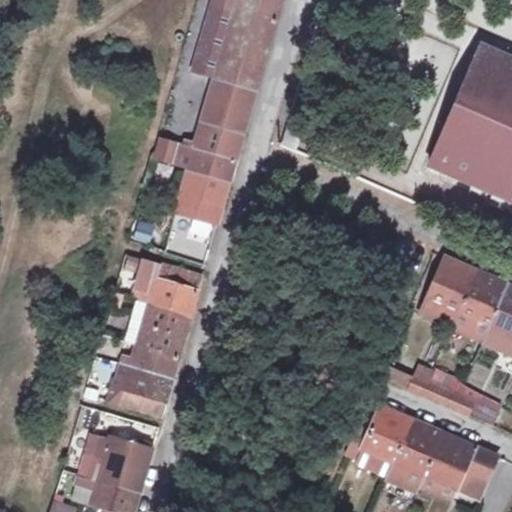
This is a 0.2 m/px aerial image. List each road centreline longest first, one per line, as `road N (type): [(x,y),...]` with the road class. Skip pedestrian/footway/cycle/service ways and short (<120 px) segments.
road 1 (residential): [(253,151),(152,511)]
road 2 (residential): [(511,261),(253,151)]
road 3 (residential): [(296,0),(253,151)]
